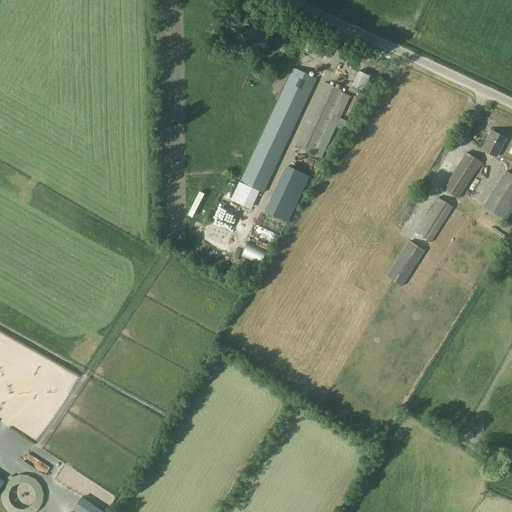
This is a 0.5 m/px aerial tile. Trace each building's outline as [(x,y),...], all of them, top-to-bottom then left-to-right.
[(256,50),(264,33),(242,23),(242,22),(234,18),(228,32),(237,36),(235,40),(256,50)] [(319,52),(326,55),(329,48),(322,45),(319,52)] [(263,193),(315,78),(295,68),(241,182),(263,193)] [(343,129),(346,121),(340,118),(350,96),(341,92),(342,90),(325,82),(296,146),(322,158),(336,126),(341,128),(343,129)] [(496,156),(506,138),(492,131),(483,149),(496,156)] [(460,200),(478,160),(460,152),(442,192),(460,200)] [(309,176),(285,165),(264,212),(288,223),(309,176)] [(506,221),(511,211),(511,181),(493,213),(506,221)] [(428,244),(451,208),(435,197),(412,234),(428,244)] [(400,286),(421,251),(408,243),(387,278),(400,286)] [(468,250),(477,257),(480,253),(471,246),(468,250)] [(54,479),(37,511),(59,511),(64,503),(75,509),(83,494),(54,479)] [(26,497),(15,486),(10,491),(20,502),(26,497)]
